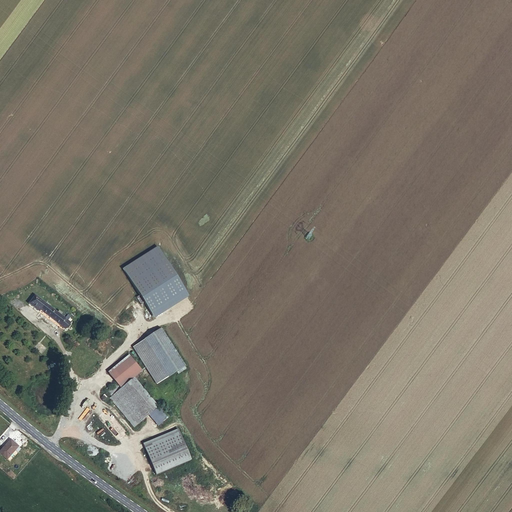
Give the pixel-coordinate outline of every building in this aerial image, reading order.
[(159,247),(123,267),(153,319),(189,298),(159,247)] [(22,287),(26,291),(30,286),(26,282),(30,279),(19,268),(9,279),(20,290),(22,287)] [(39,311),(63,330),(68,324),(61,318),(62,316),(57,312),(56,314),(34,296),(28,304),(38,312),(39,311)] [(160,330),(132,347),(154,385),(183,368),(160,330)] [(140,372),(128,356),(108,372),(121,388),(126,384),(133,378),(140,372)] [(157,407),(133,378),(126,384),(149,413),(157,407)] [(121,388),(117,383),(107,391),(111,396),(112,395),(121,388)] [(149,413),(126,384),(121,388),(112,395),(135,425),(147,415),(149,413)] [(166,418),(157,407),(149,413),(147,415),(156,426),(166,418)] [(177,434),(142,448),(152,473),(187,460),(177,434)] [(9,439),(0,449),(0,453),(5,458),(17,445),(9,439)]
